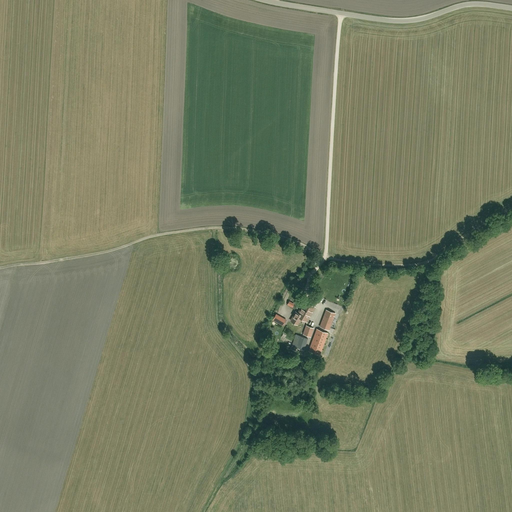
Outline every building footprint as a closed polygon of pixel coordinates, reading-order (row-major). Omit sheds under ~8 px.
[(297,324),(300,318),(306,321),(314,307),(305,301),(297,315),(294,314),(291,320),(297,324)] [(334,313),(326,309),(319,326),(323,328),(323,326),(329,328),(334,313)] [(310,336),(313,328),(306,325),(303,334),(310,336)] [(317,329),(308,351),(319,355),(327,332),(317,329)] [(303,350),(307,339),(296,335),(291,349),(295,350),(296,347),(303,350)]
